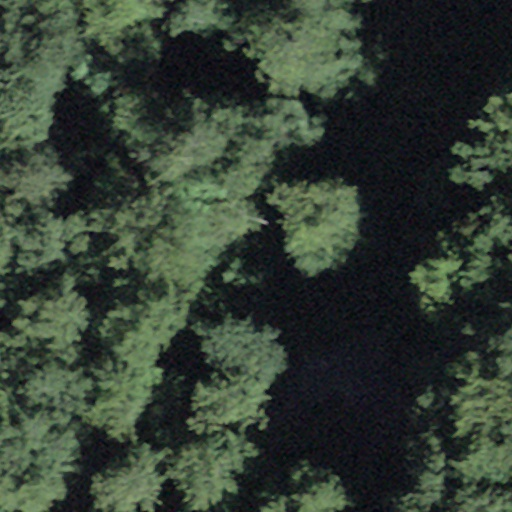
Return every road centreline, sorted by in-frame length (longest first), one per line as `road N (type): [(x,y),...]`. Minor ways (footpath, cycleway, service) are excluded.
road 1 (track): [(80,511),(119,336),(135,189),(186,0)]
road 2 (track): [(351,364),(448,122),(511,49)]
road 3 (track): [(351,364),(322,368),(300,386),(212,511)]
road 4 (track): [(356,511),(383,411),(367,372),(351,364)]
